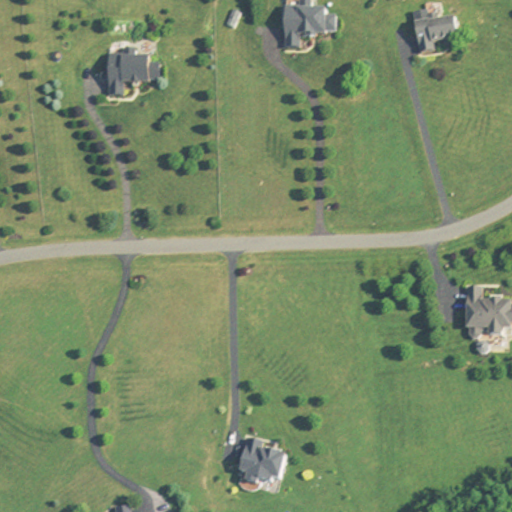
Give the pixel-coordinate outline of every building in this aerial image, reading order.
[(290,49),(306,49),(306,36),(342,36),(343,16),(334,16),(334,9),(290,9),(290,49)] [(421,22),(424,54),(439,53),(438,44),(466,41),(463,18),(421,22)] [(130,84),(163,84),(164,57),(138,56),(138,50),(115,50),(114,97),(129,97),(130,84)] [(472,288),(473,332),(511,331),(511,300),(502,301),(502,287),(472,288)] [(245,474),(254,475),(253,480),(287,486),(293,451),(250,444),(245,474)]
